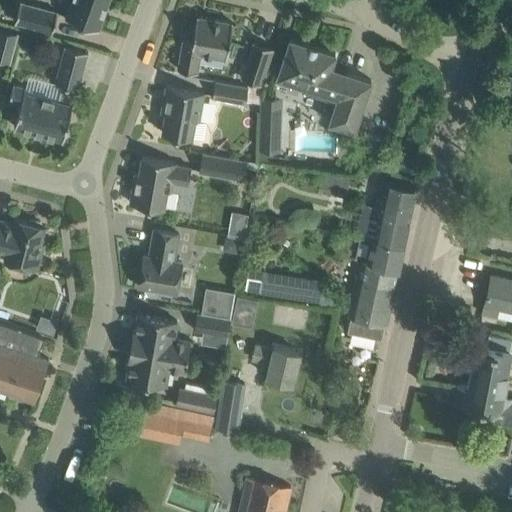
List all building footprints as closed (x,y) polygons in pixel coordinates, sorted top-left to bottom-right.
[(71,0),(66,15),(98,27),(107,0),(71,0)] [(15,21),(52,31),(58,11),(20,1),(15,21)] [(202,47),(227,52),(233,21),(197,15),(193,40),(183,38),(178,67),(197,71),(202,47)] [(0,26),(0,59),(11,63),(20,31),(0,26)] [(277,75),(306,85),(304,90),(336,100),(329,120),(354,129),(371,79),(346,70),(344,74),(330,69),(336,52),(290,37),(277,75)] [(242,77),(261,83),(273,46),(254,40),(242,77)] [(14,125),(63,138),(73,102),(70,102),(74,87),(78,88),(88,51),(65,44),(55,82),(62,83),(58,98),(25,90),(26,86),(13,82),(9,100),(20,103),(14,125)] [(211,96),(244,101),(247,84),(214,79),(211,96)] [(161,112),(165,112),(162,131),(192,137),(195,119),(199,119),(204,91),(166,84),(161,112)] [(259,142),(275,142),(275,117),(260,116),(259,142)] [(199,171),(240,179),(244,159),(203,151),(199,171)] [(135,171),(130,201),(164,207),(167,189),(171,190),(173,180),(188,182),(191,166),(176,163),(176,161),(142,155),(139,171),(135,171)] [(318,188),(346,195),(350,176),(322,169),(318,188)] [(362,202),(356,233),(360,234),(361,234),(366,235),(372,236),(372,237),(404,243),(407,228),(409,218),(416,187),(397,183),(378,179),(374,199),(373,203),(373,205),(367,203),(362,202)] [(5,259),(37,267),(44,242),(40,241),(45,225),(42,224),(41,220),(32,218),(29,221),(16,217),(14,223),(0,218),(0,252),(6,254),(5,259)] [(144,253),(138,285),(174,291),(180,258),(173,256),(178,232),(153,228),(149,253),(144,253)] [(352,314),(348,330),(380,337),(384,321),(387,321),(404,243),(372,237),(367,259),(361,258),(349,313),(352,314)] [(247,268),(245,289),(277,293),(279,273),(247,268)] [(499,307),(511,309),(511,277),(491,273),(482,312),(497,315),(499,307)] [(195,329),(228,334),(231,317),(198,311),(195,329)] [(133,331),(131,344),(187,354),(189,339),(174,336),(177,319),(138,312),(135,331),(133,331)] [(41,314),(36,327),(53,333),(58,320),(41,314)] [(0,388),(34,401),(49,358),(38,354),(44,337),(0,321),(0,388)] [(468,384),(460,383),(456,401),(498,409),(496,419),(511,422),(511,397),(502,395),(503,390),(504,390),(507,373),(506,373),(511,350),(476,343),(468,384)] [(131,344),(128,357),(130,358),(127,376),(166,383),(170,362),(185,365),(187,354),(131,344)] [(273,348),(255,344),(251,359),(270,362),(267,376),(293,382),(300,351),(274,345),(273,348)] [(246,382),(233,380),(234,374),(220,372),(219,378),(223,378),(214,425),(237,429),(246,382)] [(176,403),(213,411),(217,394),(180,385),(176,403)] [(147,400),(140,432),(179,440),(181,431),(186,409),(147,400)] [(284,511),(291,484),(248,475),(238,511),(284,511)]
